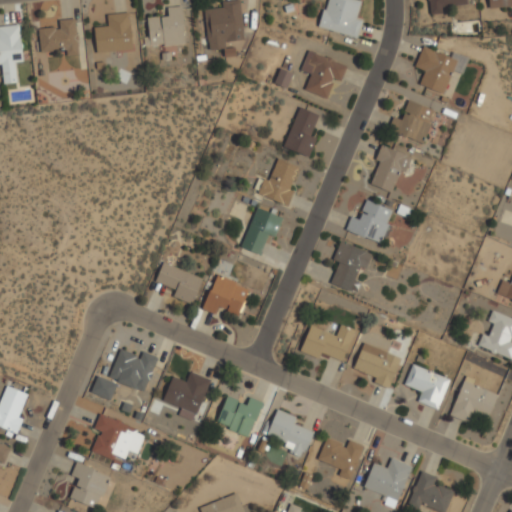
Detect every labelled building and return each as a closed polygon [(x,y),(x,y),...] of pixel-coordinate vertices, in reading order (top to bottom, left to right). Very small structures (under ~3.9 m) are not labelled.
[(205,9),(207,50),(225,49),(224,41),(235,41),(234,29),(242,28),(240,0),(228,0),(221,0),(222,8),(205,9)] [(326,0),(319,27),(357,38),(361,21),(356,19),(361,0),(360,0),(326,0)] [(427,0),(429,15),(443,14),(442,6),(466,4),(465,0),(427,0)] [(511,0),(487,0),(489,8),(511,6),(511,0)] [(182,6),(167,7),(167,16),(147,17),(149,46),(185,43),(182,6)] [(93,27),(96,54),(132,50),(128,12),(106,14),(107,26),(93,27)] [(58,20),(59,27),(38,29),(40,51),(65,49),(65,56),(78,55),(75,18),(58,20)] [(0,64),(1,64),(3,84),(16,83),(14,62),(22,62),(19,24),(0,26),(0,64)] [(418,84),(443,94),(457,60),(422,46),(414,67),(424,71),(418,84)] [(326,98),(333,78),(340,81),(346,65),(307,50),(300,70),(310,74),(304,90),(326,98)] [(286,88),(292,73),(279,68),(273,83),(286,88)] [(392,117),(388,132),(423,142),(433,108),(407,101),(401,119),(392,117)] [(318,114),(298,107),(283,147),(309,157),(316,138),(310,135),(318,114)] [(369,184),(390,193),(399,170),(405,172),(411,157),(381,145),(374,159),(379,161),(369,184)] [(269,181),(262,178),(257,195),(288,204),(293,190),(291,189),(298,165),(275,159),(269,181)] [(392,209),(365,200),(359,219),(350,216),(345,231),(381,243),(392,209)] [(274,237),(282,218),(256,207),(240,247),(259,255),(267,234),(274,237)] [(332,260),(338,262),(330,284),(356,293),(360,281),(354,279),(359,266),(366,269),(372,253),(339,241),(332,260)] [(175,289),(172,297),(192,304),(202,278),(162,262),(154,281),(175,289)] [(202,310),(215,314),(218,307),(239,315),(248,287),(214,275),(202,310)] [(511,300),(511,280),(511,283),(501,279),(495,294),(511,300)] [(511,359),(511,356),(511,341),(511,340),(511,318),(491,311),(487,322),(492,323),(488,335),(481,333),(476,346),(511,359)] [(336,335),(310,325),(300,351),(318,359),(320,353),(343,362),(355,330),(340,325),(336,335)] [(353,368),(375,377),(373,383),(388,388),(400,358),(385,352),(382,357),(361,348),(353,368)] [(108,378),(143,391),(156,357),(141,351),(140,356),(119,349),(108,378)] [(449,380),(412,364),(403,384),(421,392),(417,401),(437,409),(449,380)] [(163,401),(180,407),(177,415),(195,421),(208,378),(189,372),(186,381),(171,376),(163,401)] [(90,393),(110,400),(116,383),(96,377),(90,393)] [(463,380),(449,416),(469,423),(472,415),(487,421),(497,393),(463,380)] [(0,399),(0,426),(17,433),(22,418),(18,417),(27,394),(5,386),(0,399)] [(261,401),(248,397),(246,404),(225,396),(216,424),(250,435),(261,401)] [(266,435),(286,443),(283,449),(303,457),(312,431),(294,424),(297,417),(276,409),(266,435)] [(91,452),(113,460),(116,454),(134,461),(145,432),(98,415),(93,429),(99,430),(91,452)] [(317,460),(340,469),(338,475),(350,480),(362,445),(348,440),(346,445),(325,438),(317,460)] [(0,461),(4,463),(10,446),(0,442),(0,461)] [(363,486),(373,462),(386,468),(390,457),(411,466),(396,500),(363,486)] [(98,508),(108,474),(74,464),(70,476),(76,478),(69,499),(98,508)] [(445,511),(453,491),(433,484),(436,476),(419,470),(407,505),(418,509),(420,504),(442,511),(445,511)] [(200,511),(198,507),(236,492),(243,511),(200,511)] [(285,511),(299,511),(300,511),(301,508),(289,503),(285,511)]
